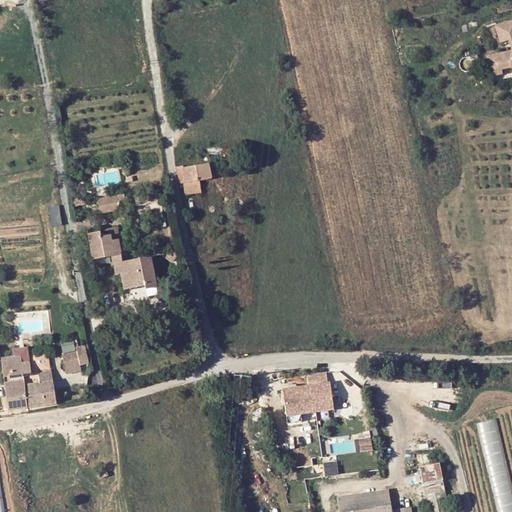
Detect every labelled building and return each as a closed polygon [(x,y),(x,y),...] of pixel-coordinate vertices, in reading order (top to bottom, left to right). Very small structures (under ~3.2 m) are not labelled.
[(500,49),(499,32),(477,33),(478,51),(500,49)] [(506,89),(511,75),(511,71),(494,62),(493,64),(488,62),(471,62),(471,66),(462,66),(462,71),(467,76),(473,77),(481,77),(497,84),(497,85),(506,89)] [(462,81),(473,82),(473,77),(467,76),(462,71),(462,76),(462,81)] [(232,177),(230,160),(186,167),(189,184),(192,183),(194,195),(210,193),(209,181),(232,177)] [(95,198),(97,212),(118,208),(116,195),(95,198)] [(59,205),(49,206),(51,225),(61,224),(59,205)] [(170,234),(168,226),(150,229),(152,238),(170,234)] [(156,292),(168,290),(163,257),(135,262),(129,228),(101,233),(105,259),(124,256),(127,274),(131,274),(133,287),(154,284),(155,288),(156,292)] [(89,363),(87,349),(62,352),(63,361),(76,360),(76,364),(89,363)] [(76,360),(63,361),(64,373),(77,372),(76,364),(76,360)] [(7,363),(8,378),(35,373),(35,368),(24,369),(23,361),(7,363)] [(36,383),(35,373),(8,378),(15,414),(37,410),(33,388),(31,385),(36,383)] [(309,375),(311,384),(283,389),(288,423),(303,420),(301,413),(333,408),(329,380),(326,380),(324,373),(309,375)] [(51,385),(53,407),(65,405),(62,384),(51,385)] [(51,385),(42,387),(33,388),(37,410),(53,407),(51,385)] [(511,511),(511,475),(498,419),(476,424),(498,511),(511,511)] [(359,438),(360,451),(371,450),(370,437),(359,438)] [(421,453),(420,453),(419,454),(418,456),(418,457),(418,458),(418,460),(419,461),(420,462),(421,463),(423,463),(424,463),(425,462),(427,461),(427,460),(428,458),(428,457),(427,455),(426,454),(425,453),(424,453),(422,453),(421,453)] [(442,479),(439,462),(419,466),(423,483),(442,479)] [(339,511),(404,511),(404,507),(392,509),(389,490),(338,498),(339,511)] [(449,511),(445,490),(426,494),(429,511),(449,511)]
